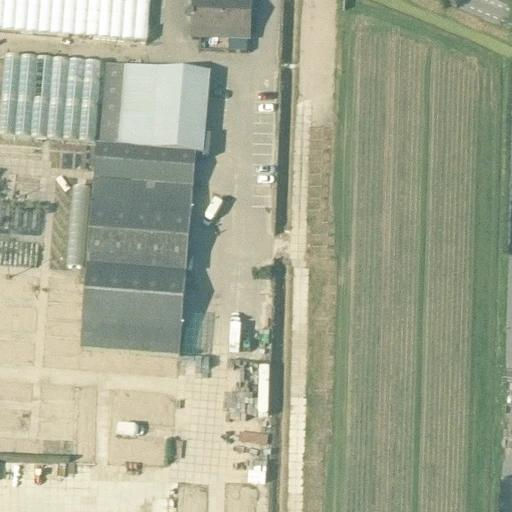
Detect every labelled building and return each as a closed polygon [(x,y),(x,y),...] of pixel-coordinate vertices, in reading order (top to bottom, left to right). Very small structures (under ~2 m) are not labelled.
[(0,0),(0,34),(149,42),(150,0),(0,0)] [(228,43),(233,43),(244,43),(251,44),(252,0),(247,0),(229,0),(229,1),(205,0),(191,0),(190,41),(208,42),(208,33),(228,34),(228,43)] [(244,43),(233,43),(233,51),(244,51),(244,43)] [(103,69),(6,60),(0,126),(0,140),(96,148),(80,352),(180,359),(196,155),(203,156),(209,77),(103,69)] [(175,443),(176,428),(98,423),(96,450),(113,451),(112,461),(158,464),(159,442),(175,443)]
